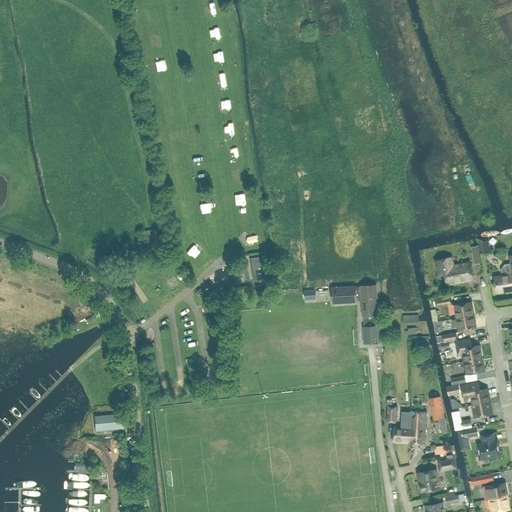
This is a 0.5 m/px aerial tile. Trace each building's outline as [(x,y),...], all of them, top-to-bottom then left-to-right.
[(199,18),(210,22),(213,12),(203,9),(199,18)] [(145,28),(151,21),(148,18),(142,24),(145,28)] [(208,50),(216,54),(218,50),(210,46),(208,50)] [(219,102),(217,106),(226,112),(228,108),(219,102)] [(163,121),(169,115),(165,111),(159,118),(163,121)] [(168,130),(162,138),(166,141),(172,133),(168,130)] [(232,151),(236,147),(226,140),(223,145),(232,151)] [(235,168),(237,164),(226,158),(224,163),(235,168)] [(171,176),(179,170),(176,165),(167,172),(171,176)] [(172,194),(180,200),(187,191),(179,185),(172,194)] [(186,222),(180,232),(188,237),(194,228),(186,222)] [(143,232),(148,255),(166,252),(162,229),(143,232)] [(240,247),(248,240),(242,233),(234,240),(240,247)] [(491,253),(489,241),(482,242),(484,254),(491,253)] [(190,244),(182,251),(187,256),(195,249),(190,244)] [(502,276),(494,277),(496,293),(510,291),(510,292),(511,291),(511,254),(510,255),(511,264),(505,265),(502,270),(502,276)] [(252,258),(256,280),(264,279),(261,257),(252,258)] [(448,285),(473,279),(469,263),(453,266),(451,258),(436,261),(439,275),(445,274),(448,285)] [(229,297),(228,288),(228,285),(211,287),(212,299),(229,297)] [(378,315),(377,285),(361,286),(362,302),(362,316),(364,316),(364,327),(363,327),(364,343),(369,343),(380,342),(379,326),(378,326),(378,317),(378,315)] [(362,301),(362,302),(361,286),(361,287),(356,287),(356,286),(332,288),(332,304),(357,303),(357,301),(362,301)] [(455,318),(474,315),(472,301),(452,305),(451,298),(436,301),(437,307),(449,305),(450,313),(454,313),(455,318)] [(419,314),(414,314),(401,315),(401,316),(402,323),(415,322),(420,322),(419,314)] [(477,328),(474,315),(455,318),(451,319),(452,327),(456,326),(457,332),(477,328)] [(405,335),(408,335),(416,334),(416,328),(415,328),(415,325),(408,326),(408,331),(405,331),(405,335)] [(457,332),(442,335),(436,336),(438,343),(443,342),(443,343),(458,340),(457,332)] [(463,354),(464,361),(459,362),(482,358),(479,345),(472,346),(471,340),(456,342),(458,355),(463,354)] [(484,372),(482,358),(459,362),(460,367),(465,366),(466,375),(451,378),(452,385),(477,380),(476,373),(484,372)] [(459,384),(448,386),(446,386),(448,396),(451,395),(460,393),(459,384)] [(470,393),(472,405),(490,401),(488,388),(478,390),(477,384),(463,386),(465,394),(470,393)] [(433,421),(438,420),(445,419),(445,418),(441,396),(429,398),(433,421)] [(386,422),(397,423),(398,406),(391,406),(391,399),(386,399),(386,406),(387,406),(386,422)] [(493,415),(490,401),(472,405),(475,418),(493,415)] [(408,444),(409,444),(411,411),(401,411),(400,428),(394,428),(393,442),(408,443),(408,444)] [(411,411),(409,444),(424,445),(427,412),(411,411)] [(95,424),(96,431),(105,430),(122,428),(121,414),(106,415),(93,416),(94,423),(94,424),(95,424)] [(462,428),(472,426),(471,419),(461,420),(462,428)] [(477,426),(461,429),(463,438),(478,436),(477,426)] [(478,444),(481,460),(500,456),(497,441),(494,441),(493,434),(482,436),(483,443),(478,444)] [(441,446),(430,447),(431,456),(442,454),(441,446)] [(457,469),(455,458),(437,461),(440,472),(457,469)] [(439,489),(435,470),(418,473),(421,492),(439,489)] [(480,484),(494,481),(492,473),(478,476),(480,484)] [(483,487),(486,500),(507,496),(505,483),(488,486),(483,487)] [(460,502),(458,495),(445,497),(447,505),(460,502)] [(502,511),(510,509),(507,496),(486,500),(487,508),(491,507),(492,511),(502,511)] [(424,506),(425,511),(445,511),(443,502),(424,506)]
